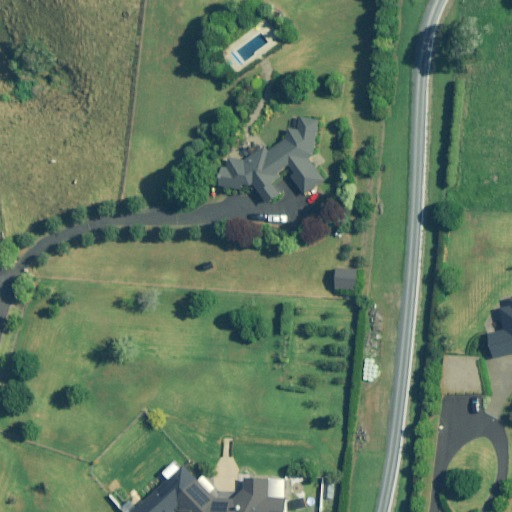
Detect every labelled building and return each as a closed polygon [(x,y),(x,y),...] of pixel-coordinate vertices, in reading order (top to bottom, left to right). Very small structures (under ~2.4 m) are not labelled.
[(291,137),(274,150),(271,145),(249,160),(232,158),(232,166),(224,166),(221,186),(248,190),(253,187),(266,206),(283,195),(275,184),(289,175),(304,195),(326,180),(310,159),(317,154),(319,120),(302,119),(302,129),(291,129),(291,137)] [(358,290),(360,270),(339,269),(338,288),(358,290)] [(511,298),(511,299),(511,298),(511,306),(503,308),(507,330),(491,334),(496,358),(511,354),(511,298)] [(125,447),(118,441),(109,451),(115,458),(125,447)] [(135,498),(124,508),(127,511),(288,511),(290,478),(241,476),(240,498),(217,497),(189,465),(184,468),(177,461),(165,471),(172,479),(141,506),(135,498)]
